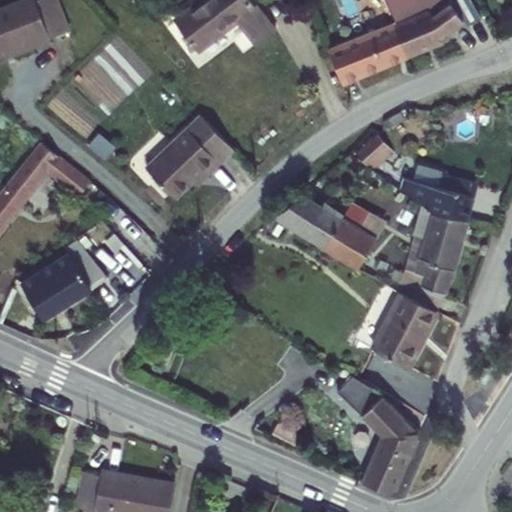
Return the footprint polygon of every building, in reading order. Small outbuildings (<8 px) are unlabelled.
[(17,0),(0,7),(0,56),(35,42),(38,47),(52,41),(50,37),(68,29),(55,0),(17,0)] [(195,46),(235,18),(251,43),(275,27),(258,1),(254,4),(251,0),(191,0),(172,13),(195,46)] [(387,0),(396,19),(410,53),(439,41),(437,32),(457,22),(460,28),(476,21),(466,0),(387,0)] [(396,19),(329,50),(341,81),(410,53),(396,19)] [(171,192),(200,161),(205,165),(230,140),(198,107),(142,164),(171,192)] [(378,132),(355,149),(363,163),(387,145),(378,132)] [(87,180),(38,136),(0,183),(0,223),(44,170),(75,195),(87,180)] [(402,175),(399,187),(424,205),(435,213),(467,221),(474,194),(465,192),(468,181),(439,173),(436,185),(402,175)] [(297,192),(271,216),(324,248),(333,233),(313,222),(322,206),(297,192)] [(415,272),(424,275),(418,298),(439,309),(455,269),(467,221),(435,213),(424,205),(415,234),(425,239),(415,272)] [(333,233),(324,248),(360,270),(379,239),(383,242),(388,234),(392,226),(381,219),(372,235),(322,206),(313,222),(333,233)] [(81,241),(15,277),(35,314),(101,278),(81,241)] [(396,299),(397,299),(375,333),(411,358),(439,309),(418,298),(402,289),(396,299)] [(375,333),(369,346),(407,366),(411,358),(375,333)] [(362,478),(386,490),(395,487),(418,429),(385,395),(347,371),(336,389),(363,413),(379,433),(362,478)] [(107,483),(90,482),(90,488),(89,511),(164,511),(165,485),(134,484),(133,486),(106,485),(107,483)] [(89,511),(90,488),(72,487),(71,511),(89,511)]
